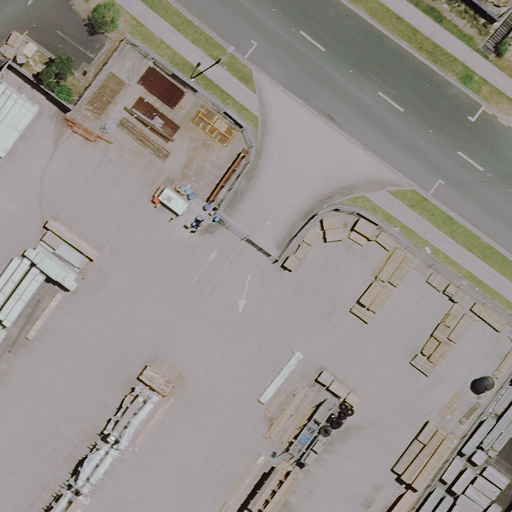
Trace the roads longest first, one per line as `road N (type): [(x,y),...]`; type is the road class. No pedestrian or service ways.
road 1 (unclassified): [(511,198),(245,0)]
road 2 (unknown): [(360,88),(180,341)]
road 3 (unknown): [(180,341),(48,511)]
road 4 (unknown): [(180,341),(92,275),(46,274),(0,303)]
road 5 (unknown): [(157,511),(190,468),(206,415),(180,341)]
